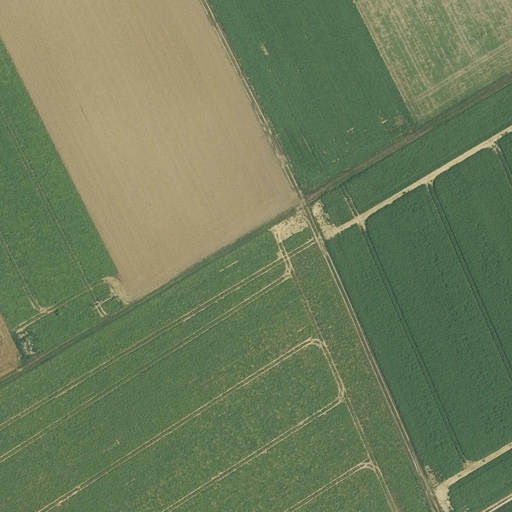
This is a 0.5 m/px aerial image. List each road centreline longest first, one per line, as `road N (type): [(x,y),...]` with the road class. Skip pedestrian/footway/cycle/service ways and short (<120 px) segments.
road 1 (track): [(0,384),(511,80)]
road 2 (track): [(439,511),(300,205)]
road 3 (track): [(302,202),(198,0)]
